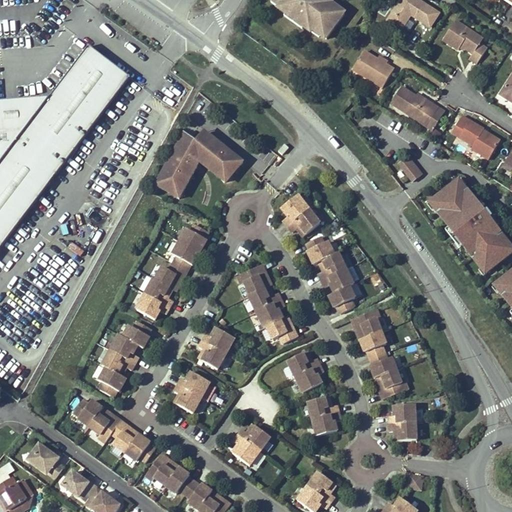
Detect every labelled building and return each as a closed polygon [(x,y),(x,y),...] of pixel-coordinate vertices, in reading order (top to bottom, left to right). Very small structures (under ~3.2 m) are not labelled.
[(339,10),(332,5),(334,3),(330,0),(282,0),(283,0),(282,3),(290,9),(308,22),(316,28),(318,25),(324,30),(323,33),(329,37),(347,12),(341,7),(339,10)] [(430,28),(439,14),(418,0),(401,0),(387,21),(401,31),(411,16),(430,28)] [(308,22),(290,9),(287,12),(306,25),(308,22)] [(461,47),(465,50),(473,55),(470,60),(477,65),(488,49),(481,44),(483,40),(456,22),(443,41),(458,51),(459,50),(461,47)] [(107,57),(88,42),(49,95),(0,98),(0,243),(128,73),(107,57)] [(385,65),(377,60),(364,51),(353,69),(382,88),(393,70),(385,65)] [(380,55),(377,60),(385,65),(388,60),(380,55)] [(511,73),(499,94),(511,102),(511,73)] [(430,105),(416,97),(401,87),(390,103),(426,126),(435,112),(429,107),(430,105)] [(418,94),(416,97),(430,105),(429,107),(435,112),(439,107),(432,102),(418,94)] [(445,111),(439,107),(435,112),(426,126),(432,131),(445,111)] [(461,116),(459,120),(451,133),(473,145),(470,149),(488,159),(500,140),(483,130),(484,129),(471,122),(461,116)] [(230,152),(205,133),(203,136),(228,155),(230,152)] [(189,137),(186,134),(176,151),(165,171),(168,173),(176,159),(180,155),(189,137)] [(191,145),(187,153),(202,163),(204,160),(213,167),(212,170),(219,178),(221,175),(229,181),(233,175),(244,164),(230,152),(228,155),(203,136),(193,148),(191,145)] [(392,150),(404,166),(412,160),(400,144),(392,150)] [(511,166),(511,147),(502,163),(511,168),(511,166)] [(193,176),(198,168),(180,155),(176,159),(168,173),(165,171),(157,187),(177,198),(182,190),(185,191),(190,182),(187,180),(190,175),(193,176)] [(213,167),(204,160),(202,163),(211,171),(212,170),(213,167)] [(452,164),(423,187),(440,210),(458,233),(475,255),(504,232),(483,206),(479,200),(452,164)] [(226,184),(229,181),(221,175),(219,178),(226,184)] [(177,198),(177,199),(180,200),(185,191),(182,190),(177,198)] [(284,222),(289,228),(310,211),(300,198),(283,210),(287,216),(290,215),(291,217),(289,218),(284,222)] [(437,212),(455,236),(458,233),(440,210),(437,212)] [(299,232),(304,239),(321,225),(310,211),(289,228),(293,234),(298,230),(301,228),(303,230),(299,232)] [(181,243),(201,254),(204,248),(202,246),(206,240),(209,234),(196,226),(192,233),(188,231),(181,243)] [(311,260),(314,267),(320,264),(335,258),(329,245),(329,244),(324,246),(321,239),(307,245),(310,252),(313,259),(311,260)] [(197,261),(201,254),(181,243),(174,256),(178,258),(174,265),(188,273),(191,266),(195,260),(197,261)] [(511,246),(486,267),(505,292),(511,300),(511,246)] [(320,276),(322,283),(347,272),(340,255),(335,258),(320,264),(324,271),(328,270),(329,272),(325,274),(320,276)] [(184,280),(188,273),(174,265),(170,272),(163,268),(156,281),(174,291),(177,292),(181,285),(178,284),(182,278),(184,280)] [(262,267),(238,278),(242,286),(245,284),(251,296),(269,288),(272,287),(268,280),(266,281),(264,275),(266,274),(262,267)] [(335,288),(332,289),(335,296),(351,289),(355,288),(347,272),(322,283),(326,290),(331,287),(334,286),(335,288)] [(170,297),(174,291),(156,281),(155,280),(146,295),(170,309),(173,302),(168,299),(165,297),(166,295),(170,297)] [(272,295),(269,288),(251,296),(250,297),(257,313),(281,302),(279,295),(273,297),(269,299),(268,297),(272,295)] [(335,296),(331,298),(334,305),(336,304),(339,310),(341,316),(355,310),(352,303),(357,301),(351,289),(335,296)] [(501,295),(511,310),(511,300),(505,292),(501,295)] [(166,315),(170,309),(146,295),(137,311),(156,321),(159,314),(157,313),(158,311),(161,312),(166,315)] [(285,308),(281,302),(257,313),(265,329),(267,328),(284,320),(281,313),(278,314),(277,312),(279,311),(285,308)] [(378,313),(354,322),(357,330),(359,329),(361,335),(359,336),(361,343),(366,341),(383,335),(378,322),(381,320),(378,313)] [(284,320),(267,328),(274,341),(280,338),(284,345),(298,338),(294,331),(292,332),(289,327),(292,325),(288,318),(284,320)] [(130,327),(124,338),(138,346),(144,349),(147,343),(145,341),(148,336),(152,330),(138,323),(134,329),(130,327)] [(211,338),(206,335),(202,341),(226,355),(235,339),(216,329),(213,336),(215,337),(214,339),(211,338)] [(366,341),(361,343),(364,350),(367,349),(369,354),(371,361),(386,355),(383,348),(387,346),(383,335),(366,341)] [(134,353),(138,346),(124,338),(120,336),(111,352),(135,365),(139,358),(133,355),(131,354),(132,351),(134,353)] [(202,353),(198,359),(217,370),(226,355),(202,341),(199,348),(204,351),(208,353),(206,355),(202,353)] [(135,365),(111,352),(103,367),(107,369),(99,382),(104,384),(100,390),(114,398),(117,392),(120,386),(123,387),(127,380),(122,377),(125,371),(121,369),(123,366),(126,369),(131,371),(135,365)] [(311,360),(308,353),(288,363),(296,379),(320,367),(317,360),(312,363),(308,364),(307,362),(311,360)] [(386,355),(371,361),(374,368),(376,373),(373,374),(376,381),(397,372),(393,360),(388,362),(386,355)] [(324,373),(320,367),(296,379),(303,395),(323,385),(319,379),(317,380),(315,377),(324,373)] [(397,372),(376,381),(379,387),(381,387),(383,392),(381,393),(384,401),(409,392),(406,384),(402,385),(397,372)] [(181,379),(177,386),(201,399),(210,384),(191,373),(188,380),(190,381),(189,383),(186,382),(181,379)] [(210,384),(204,399),(209,401),(215,386),(210,384)] [(177,397),(173,404),(192,414),(201,399),(177,386),(174,392),(179,395),(183,397),(181,399),(177,397)] [(332,405),(331,397),(310,402),(314,419),(340,414),(338,407),(333,408),(329,409),(328,406),(332,405)] [(77,420),(88,427),(101,409),(95,405),(94,407),(89,403),(87,405),(82,401),(73,414),(79,418),(77,420)] [(390,418),(390,426),(417,425),(416,407),(395,408),(396,415),(399,415),(399,418),(396,418),(390,418)] [(101,409),(88,427),(99,436),(97,438),(104,444),(110,435),(119,422),(113,417),(111,419),(106,415),(108,413),(102,409),(101,409)] [(342,421),(340,414),(314,419),(317,437),(338,432),(336,425),(333,425),(333,423),(342,421)] [(126,427),(119,422),(110,435),(116,439),(112,445),(123,454),(137,436),(137,435),(131,430),(129,432),(124,428),(126,427)] [(238,436),(259,452),(270,437),(252,425),(248,431),(251,434),(250,436),(246,433),(242,430),(238,436)] [(396,436),(396,443),(417,443),(417,425),(390,426),(390,433),(396,433),(400,433),(400,435),(396,436)] [(143,441),(137,436),(123,454),(135,463),(138,459),(144,464),(153,451),(142,442),(143,441)] [(259,452),(238,436),(233,442),(238,446),(240,447),(239,449),(236,448),(232,454),(249,466),(259,452)] [(46,474),(55,480),(63,469),(56,463),(58,461),(50,456),(51,454),(39,445),(31,455),(33,457),(29,463),(45,475),(46,474)] [(266,445),(251,467),(256,470),(270,449),(266,445)] [(167,460),(160,455),(144,476),(152,481),(154,479),(165,487),(178,468),(172,463),(171,465),(166,462),(167,460)] [(13,478),(15,476),(8,466),(0,471),(0,486),(9,480),(13,478)] [(184,472),(178,468),(165,487),(175,494),(178,490),(184,495),(193,482),(187,478),(182,474),(184,472)] [(331,491),(336,485),(318,472),(308,486),(330,502),(334,496),(330,493),(326,490),(327,488),(331,491)] [(96,489),(97,488),(90,482),(88,484),(73,473),(62,487),(85,504),(96,489)] [(423,479),(410,477),(409,489),(421,491),(423,479)] [(13,486),(9,480),(0,486),(0,491),(2,495),(0,495),(0,497),(3,501),(10,511),(11,511),(12,511),(22,511),(30,508),(26,502),(27,501),(16,485),(13,486)] [(199,486),(193,482),(184,495),(190,499),(187,503),(198,510),(211,492),(205,488),(204,490),(199,486)] [(326,508),(330,502),(308,486),(297,501),(312,511),(315,511),(319,507),(317,505),(318,503),(326,508)] [(85,504),(84,505),(93,511),(116,511),(120,507),(117,505),(114,502),(96,489),(85,504)] [(218,496),(211,492),(198,510),(200,511),(224,511),(230,504),(223,499),(221,501),(216,498),(218,496)] [(390,504),(385,510),(387,511),(416,511),(401,500),(396,506),(398,508),(397,509),(394,508),(390,504)] [(0,503),(5,511),(9,511),(10,511),(3,501),(0,503)]
